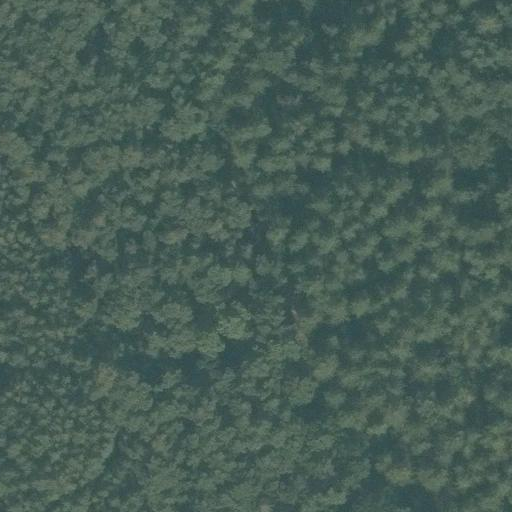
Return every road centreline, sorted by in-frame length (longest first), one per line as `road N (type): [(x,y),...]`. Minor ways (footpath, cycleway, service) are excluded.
road 1 (track): [(282,261),(169,0)]
road 2 (track): [(372,511),(329,412),(282,261)]
